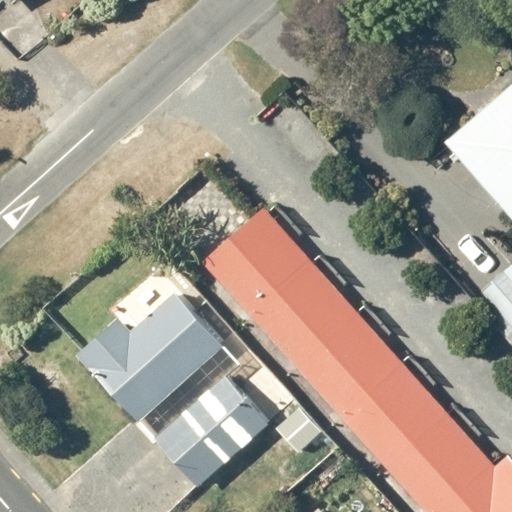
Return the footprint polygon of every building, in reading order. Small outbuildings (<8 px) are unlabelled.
[(2,0),(13,11),(24,0),(2,0)] [(511,92),(451,146),(511,215),(511,92)] [(495,470),(267,212),(197,273),(408,511),(511,511),(511,478),(501,466),(495,470)] [(511,269),(494,284),(511,305),(511,269)] [(249,362),(178,286),(97,362),(205,478),(273,415),(235,374),(249,362)]
